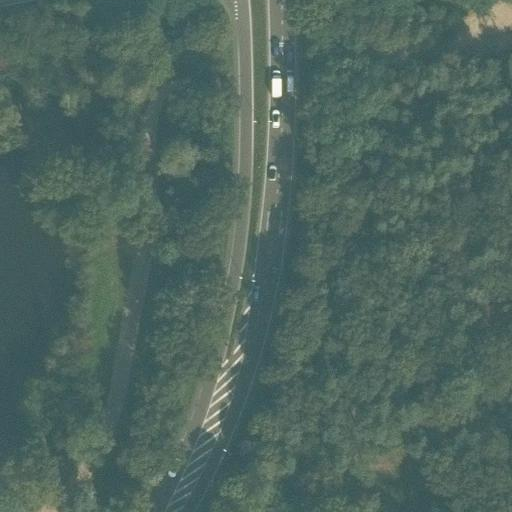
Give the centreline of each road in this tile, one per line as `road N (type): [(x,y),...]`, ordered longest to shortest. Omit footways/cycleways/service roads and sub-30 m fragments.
road 1 (track): [(44,511),(85,475),(105,443),(154,219),(154,105),(176,85),(361,61)]
road 2 (track): [(476,511),(384,336),(359,243),(390,58)]
road 3 (secondary): [(204,441),(266,314),(286,121),(280,0)]
road 4 (secondary): [(241,0),(242,204),(204,441)]
road 5 (track): [(359,243),(303,395),(298,441),(308,511)]
road 6 (track): [(390,58),(511,39)]
